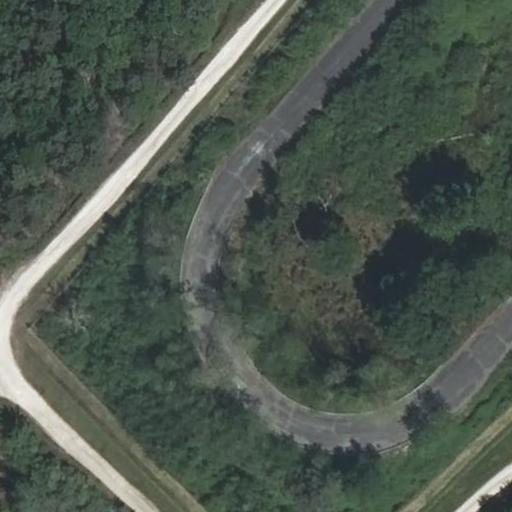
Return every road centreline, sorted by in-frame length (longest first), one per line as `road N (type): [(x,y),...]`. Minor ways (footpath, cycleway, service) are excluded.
road 1 (track): [(0,351),(9,303),(279,0)]
road 2 (track): [(146,511),(0,362)]
